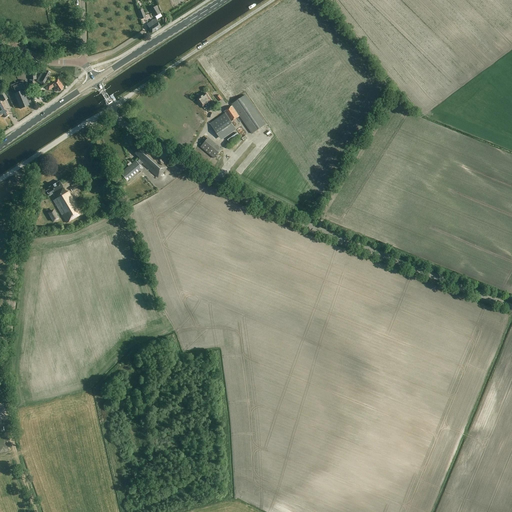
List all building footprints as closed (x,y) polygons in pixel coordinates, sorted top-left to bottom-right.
[(150,9),(155,17),(160,14),(156,6),(150,9)] [(146,25),(147,26),(152,34),(161,27),(156,20),(156,19),(146,25)] [(41,73),(38,79),(37,81),(43,85),(50,73),(46,70),(44,75),(41,73)] [(46,85),(46,86),(49,90),(53,87),(56,92),(58,90),(59,91),(63,89),(62,88),(63,87),(58,78),(51,83),(50,82),(46,85)] [(14,84),(10,85),(12,90),(20,109),(29,105),(23,91),(26,89),(23,80),(14,84)] [(32,93),(35,98),(41,94),(38,89),(32,93)] [(203,106),(204,109),(213,103),(211,101),(206,93),(198,99),(203,106)] [(224,112),(225,113),(231,122),(240,116),(252,134),(265,124),(245,95),(232,104),(233,105),(224,112)] [(4,118),(8,116),(8,115),(4,108),(1,102),(0,102),(0,116),(3,115),(4,118)] [(210,124),(219,136),(231,128),(234,126),(232,123),(231,122),(225,113),(222,115),(210,124)] [(229,142),(239,136),(237,133),(227,140),(229,142)] [(201,147),(214,158),(222,150),(208,138),(201,147)] [(142,146),(135,153),(140,158),(138,159),(158,177),(167,168),(160,162),(161,161),(155,155),(154,156),(152,154),(152,153),(149,149),(147,151),(142,146)] [(127,181),(140,171),(136,167),(139,164),(136,160),(131,164),(129,166),(121,173),(127,181)] [(167,166),(176,172),(180,166),(171,160),(167,166)] [(66,193),(59,181),(49,187),(50,189),(46,191),(49,196),(52,194),(56,199),(53,200),(67,223),(82,214),(68,191),(66,193)] [(70,188),(73,192),(74,191),(73,190),(82,185),(80,182),(70,188)] [(48,213),(53,222),(59,219),(54,210),(48,213)]
